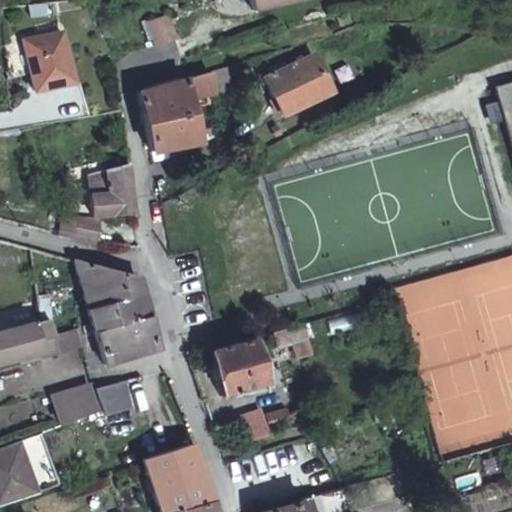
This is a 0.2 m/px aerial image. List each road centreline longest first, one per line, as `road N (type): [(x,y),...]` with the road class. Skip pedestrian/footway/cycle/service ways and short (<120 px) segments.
road 1 (residential): [(224,511),(154,268)]
road 2 (residential): [(127,96),(154,268)]
road 3 (residential): [(154,268),(0,229)]
